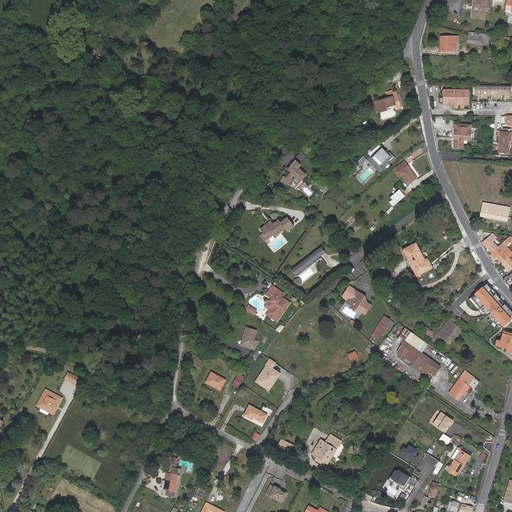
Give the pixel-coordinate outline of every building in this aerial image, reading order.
[(474,0),(472,17),(484,19),(486,0),(474,0)] [(486,45),(488,34),(468,32),(467,42),(482,45),(482,44),(486,45)] [(441,37),(441,51),(453,50),(453,42),(458,41),(458,37),(441,37)] [(510,86),(476,86),(476,94),(479,94),(482,94),(486,94),(492,94),(496,94),(500,94),(506,94),(510,94),(510,86)] [(387,107),(395,105),(396,110),(402,109),(397,91),(388,94),(389,98),(375,102),(379,112),(388,110),(387,107)] [(460,104),(464,104),(468,104),(468,91),(460,91),(445,91),(445,98),(444,102),(444,104),(446,104),(447,104),(447,106),(448,105),(448,104),(451,104),(454,104),(458,104),(460,104)] [(455,125),(454,147),(463,147),(463,139),(470,140),(471,125),(455,125)] [(363,156),(358,162),(362,165),(368,160),(380,173),(395,158),(390,152),(388,154),(378,143),(363,156)] [(296,160),(287,170),(291,173),(286,178),(283,176),(280,181),(288,185),(290,180),(294,177),(300,183),(307,176),(300,169),(303,167),(296,160)] [(409,184),(417,178),(408,166),(407,166),(404,162),(395,169),(398,172),(399,171),(409,184)] [(405,196),(400,190),(392,197),(398,204),(401,200),(405,197),(405,196)] [(481,216),(507,221),(510,207),(483,202),(481,216)] [(263,232),(268,238),(276,231),(278,233),(286,227),(288,231),(295,225),(287,216),(281,221),(279,218),(273,223),(271,225),(268,221),(260,228),(263,232)] [(483,243),(492,253),(498,247),(492,241),(496,238),(492,234),(483,243)] [(497,257),(502,263),(511,253),(511,252),(506,246),(510,243),(511,245),(511,239),(509,237),(498,247),(492,253),(490,255),(494,259),(497,257)] [(417,275),(433,268),(428,259),(425,260),(416,243),(404,249),(417,275)] [(320,256),(325,252),(321,247),(316,251),(320,256)] [(296,275),(320,256),(316,251),(292,270),(296,275)] [(511,253),(502,263),(510,271),(511,268),(511,253)] [(322,268),(327,264),(323,259),(321,261),(318,263),(322,268)] [(343,278),(346,282),(354,275),(351,272),(343,278)] [(511,313),(485,284),(469,298),(498,330),(511,317),(511,313)] [(282,297),(284,294),(273,286),(267,295),(271,298),(273,299),(274,299),(272,302),(271,301),(270,300),(266,305),(272,309),(272,311),(269,316),(274,319),(277,315),(281,317),(286,309),(288,306),(283,304),(281,308),(276,305),(279,301),(282,297)] [(359,306),(357,309),(365,314),(371,305),(367,302),(365,296),(350,287),(344,296),(350,300),(359,306)] [(290,303),(282,297),(279,301),(276,305),(281,308),(283,304),(288,306),(290,303)] [(348,303),(357,309),(359,306),(350,300),(348,303)] [(257,311),(249,305),(246,309),(254,315),(257,311)] [(386,326),(390,320),(385,317),(381,323),(386,326)] [(449,343),(462,329),(450,319),(438,334),(449,343)] [(419,337),(425,341),(433,332),(426,326),(426,327),(425,326),(422,329),(423,332),(419,337)] [(254,340),(257,331),(247,327),(244,335),(246,335),(244,341),(246,345),(252,347),(251,348),(255,350),(258,341),(254,340)] [(378,339),(384,331),(378,327),(373,336),(378,339)] [(511,331),(502,330),(500,339),(496,338),(495,345),(506,347),(505,352),(511,352),(511,331)] [(419,351),(426,342),(425,341),(419,337),(412,332),(406,341),(419,351)] [(246,345),(244,341),(246,335),(244,335),(241,345),(243,346),(245,346),(251,348),(252,347),(246,345)] [(419,351),(406,341),(398,352),(414,364),(413,366),(427,376),(429,372),(438,378),(442,371),(434,365),(436,363),(419,351)] [(351,359),(359,356),(356,350),(348,353),(351,359)] [(281,372),(274,367),(277,361),(269,357),(256,382),(271,390),(281,372)] [(459,399),(474,377),(466,370),(450,393),(459,399)] [(73,383),(76,377),(70,373),(66,379),(73,383)] [(220,390),(225,380),(212,373),(207,383),(220,390)] [(238,388),(243,381),(237,377),(233,385),(238,388)] [(43,406),(42,408),(49,411),(50,410),(53,411),(55,407),(54,406),(55,405),(57,406),(62,399),(47,390),(41,399),(42,400),(40,404),(43,406)] [(49,411),(53,414),(57,406),(55,405),(54,406),(55,407),(53,411),(50,410),(49,411)] [(263,423),(268,415),(250,405),(245,416),(253,420),(254,418),(263,423)] [(440,411),(433,424),(446,432),(454,418),(440,411)] [(258,442),(262,437),(256,433),(253,438),(258,442)] [(443,433),(440,439),(449,444),(452,437),(443,433)] [(328,464),(340,443),(336,441),(338,439),(333,436),(330,441),(328,439),(326,443),(321,440),(318,446),(319,448),(319,449),(316,448),(313,454),(317,457),(316,459),(317,461),(321,463),(323,463),(324,461),(328,464)] [(290,452),(293,445),(286,441),(283,448),(290,452)] [(422,453),(405,444),(400,453),(416,463),(422,453)] [(464,465),(470,456),(461,450),(462,449),(459,447),(453,455),(456,457),(448,470),(456,475),(458,472),(457,472),(462,464),(464,465)] [(423,459),(436,465),(439,459),(426,453),(423,459)] [(174,496),(178,476),(181,476),(182,469),(176,468),(178,458),(170,457),(168,467),(169,467),(165,489),(167,490),(166,495),(174,496)] [(411,479),(394,469),(388,480),(404,490),(411,479)] [(435,496),(439,484),(433,482),(429,494),(435,496)] [(281,489),(276,486),(274,489),(271,487),(268,493),(279,499),(280,497),(283,499),(286,494),(280,490),(281,489)] [(196,493),(203,497),(206,491),(199,488),(196,493)] [(454,501),(451,509),(457,511),(459,503),(454,501)] [(202,511),(224,511),(225,511),(207,503),(202,511)]
